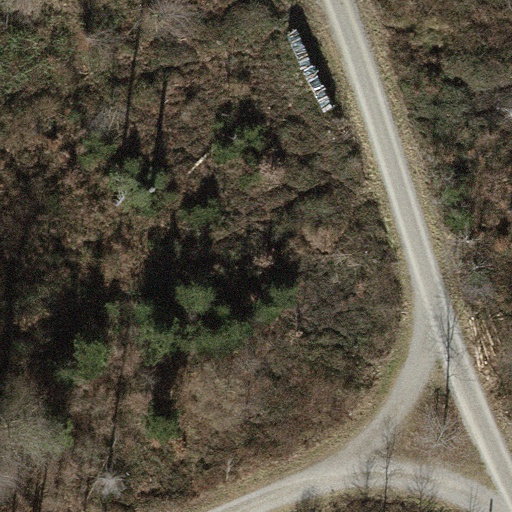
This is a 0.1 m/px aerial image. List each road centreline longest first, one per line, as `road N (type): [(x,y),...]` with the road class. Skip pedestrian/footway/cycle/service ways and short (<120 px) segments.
road 1 (track): [(511,491),(482,439),(321,0)]
road 2 (track): [(482,439),(282,493),(241,511)]
